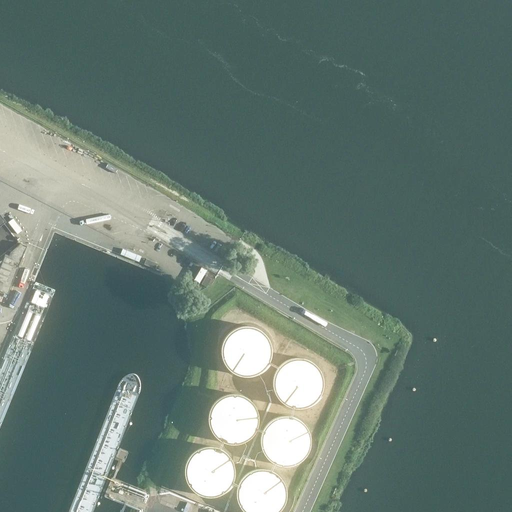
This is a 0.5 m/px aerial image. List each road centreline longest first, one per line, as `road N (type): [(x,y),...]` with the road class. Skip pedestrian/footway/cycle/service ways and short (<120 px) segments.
road 1 (track): [(157,507),(154,483),(198,384),(206,322),(229,297),(241,296),(345,358)]
road 2 (unclassified): [(302,511),(367,362),(357,346),(261,291)]
